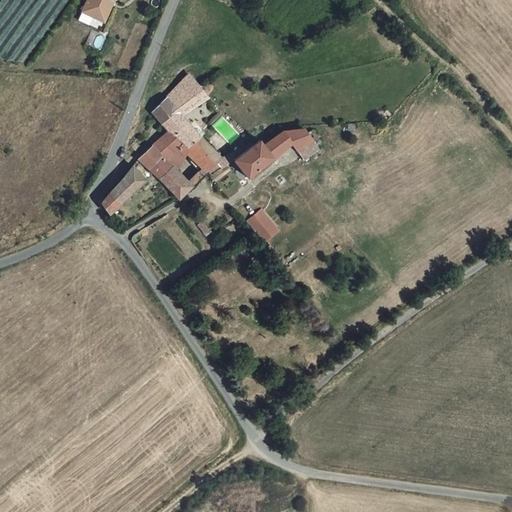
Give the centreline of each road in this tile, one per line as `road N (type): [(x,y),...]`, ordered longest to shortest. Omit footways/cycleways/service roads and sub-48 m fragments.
road 1 (unclassified): [(254,439),(511,248)]
road 2 (unclassified): [(254,439),(293,468),(511,500)]
road 3 (unclassified): [(98,223),(122,242),(254,439)]
road 4 (unclassified): [(98,223),(95,201),(177,0)]
road 5 (track): [(383,0),(511,141)]
